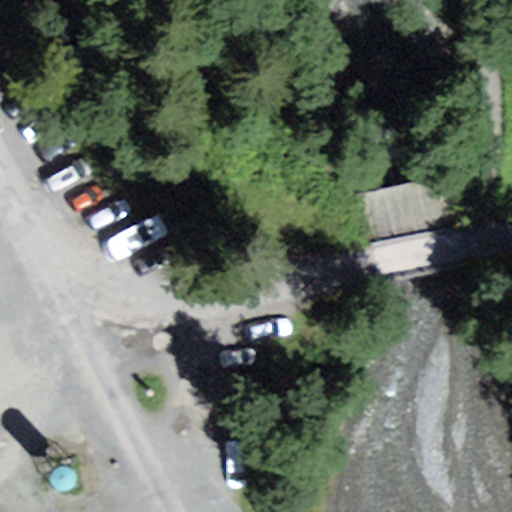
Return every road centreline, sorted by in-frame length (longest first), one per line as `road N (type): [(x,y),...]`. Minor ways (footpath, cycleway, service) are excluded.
road 1 (unclassified): [(511,236),(485,235),(108,343)]
road 2 (residential): [(0,158),(108,343)]
road 3 (track): [(183,511),(108,343)]
